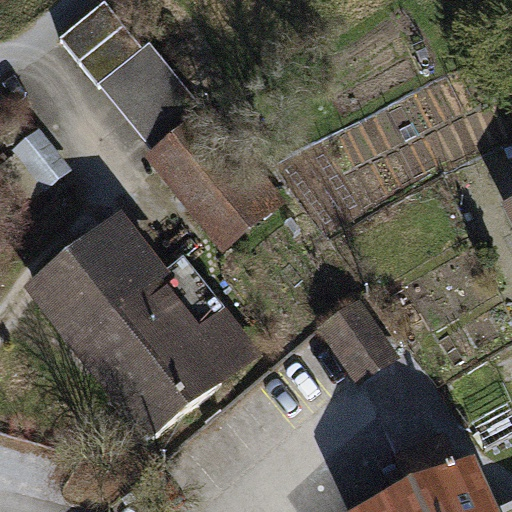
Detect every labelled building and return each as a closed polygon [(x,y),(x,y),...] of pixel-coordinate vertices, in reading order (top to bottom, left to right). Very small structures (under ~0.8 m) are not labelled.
[(62,45),(220,245),(277,200),(119,1),(62,45)] [(68,178),(37,136),(6,158),(37,200),(68,178)] [(132,219),(25,302),(140,450),(188,413),(265,353),(190,257),(172,270),(132,219)] [(363,321),(330,343),(365,394),(398,371),(363,321)] [(511,511),(511,510),(508,511),(488,511),(469,470),(458,475),(444,443),(399,463),(414,495),(401,501),(377,511),(511,511)]
